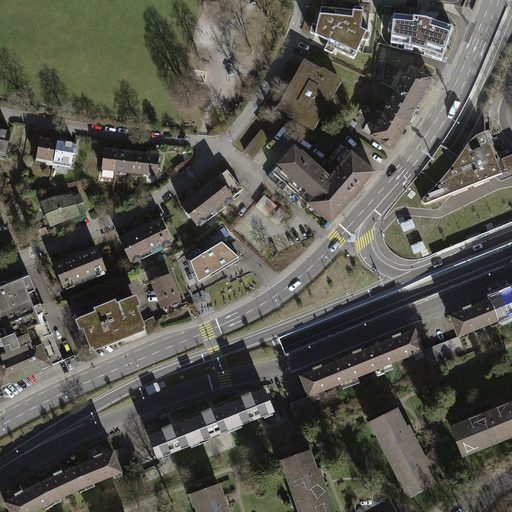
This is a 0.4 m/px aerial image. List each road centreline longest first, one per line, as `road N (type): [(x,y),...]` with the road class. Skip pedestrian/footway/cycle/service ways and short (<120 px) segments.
road 1 (primary): [(0,469),(163,397),(297,359),(511,272)]
road 2 (primary): [(408,164),(305,270),(255,308),(0,425)]
road 3 (motorway): [(0,467),(155,378),(407,277)]
road 4 (motorway): [(114,414),(310,304),(511,211)]
road 5 (motorway): [(114,414),(511,251)]
road 6 (motorway): [(328,263),(0,429)]
road 7 (motorway): [(511,19),(452,148),(388,220),(328,263)]
road 8 (residential): [(0,266),(158,195),(219,146)]
road 9 (residential): [(219,146),(0,112)]
road 10 (motorway): [(511,186),(328,263)]
road 11 (primary): [(496,0),(445,114),(408,164)]
road 12 (residential): [(219,146),(278,68),(302,0)]
road 13 (motorway): [(408,164),(365,240),(373,259),(407,277)]
road 14 (motorway): [(0,468),(114,414)]
